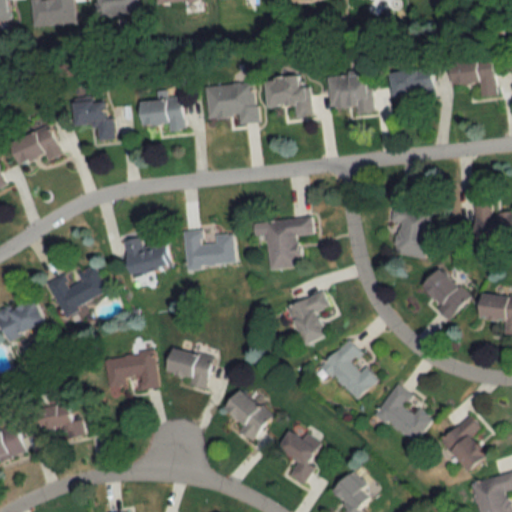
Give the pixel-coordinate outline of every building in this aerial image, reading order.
[(0,0),(0,20),(15,20),(13,0),(0,0)] [(99,0),(100,17),(142,15),(141,0),(99,0)] [(484,97),(501,96),(498,58),(455,62),(458,86),(482,84),(484,97)] [(394,72),(396,99),(438,96),(435,68),(394,72)] [(359,106),(359,113),(375,112),(372,72),(330,75),(333,108),(359,106)] [(315,115),(312,86),(305,87),(304,77),(269,80),(272,108),(297,105),(298,117),(315,115)] [(207,87),(210,119),(241,116),(242,124),(260,122),(257,82),(207,87)] [(172,132),(189,130),(184,97),(145,102),(148,127),(170,124),(172,132)] [(79,126),(100,125),(100,140),(114,140),(114,102),(79,102),(79,126)] [(66,154),(54,124),(17,140),(27,165),(48,156),(50,161),(66,154)] [(0,186),(9,182),(0,163),(0,186)] [(470,197),(473,250),(511,247),(511,211),(490,213),(489,196),(470,197)] [(397,222),(394,252),(426,256),(431,209),(391,206),(389,221),(397,222)] [(304,267),(302,235),(316,234),(315,217),(258,221),(259,235),(269,235),(272,269),(304,267)] [(190,269),(238,265),(236,233),(216,235),(216,239),(206,240),(205,230),(187,232),(190,269)] [(175,267),(170,241),(146,246),(144,237),(127,241),(135,276),(175,267)] [(50,284),(67,315),(111,291),(97,266),(71,279),(68,274),(50,284)] [(416,289),(446,319),(468,297),(437,267),(416,289)] [(315,312),(328,306),(321,291),(285,306),(301,345),(325,336),(315,312)] [(511,335),(511,295),(479,293),(477,318),(504,320),(502,335),(511,335)] [(50,322),(39,299),(16,310),(13,305),(0,310),(0,313),(13,340),(50,322)] [(361,354),(348,340),(320,363),(354,401),(378,381),(365,366),(359,371),(351,363),(361,354)] [(193,385),(210,389),(217,357),(178,348),(173,372),(194,377),(193,385)] [(161,388),(156,351),(107,358),(112,391),(131,389),(129,378),(140,377),(142,390),(161,388)] [(374,416),(416,443),(431,418),(407,403),(412,395),(395,384),(374,416)] [(252,437),(270,414),(237,389),(219,412),(252,437)] [(46,410),(49,432),(68,429),(70,440),(86,437),(81,405),(46,410)] [(480,428),(468,415),(439,441),(467,472),(485,456),(469,437),(480,428)] [(0,461),(29,453),(21,426),(0,432),(0,461)] [(318,444),(288,427),(275,449),(295,461),(287,475),(303,485),(313,467),(306,464),(318,444)] [(511,471),(470,482),(477,511),(510,511),(507,491),(511,489),(511,471)] [(368,496),(346,474),(330,490),(344,503),(334,511),(358,511),(356,509),(368,496)]
